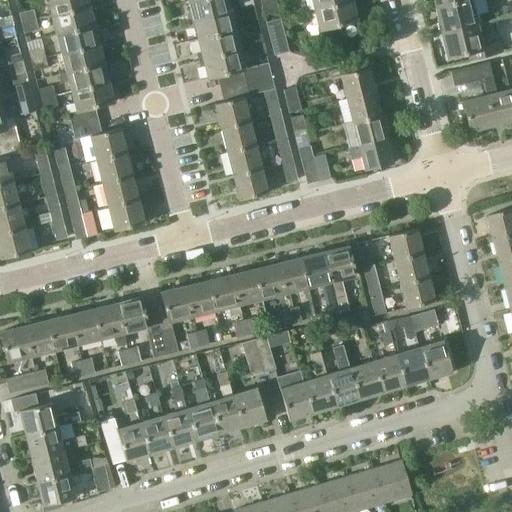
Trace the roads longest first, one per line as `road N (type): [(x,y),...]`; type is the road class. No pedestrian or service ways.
road 1 (residential): [(124,511),(498,410)]
road 2 (residential): [(185,238),(442,176)]
road 3 (residential): [(185,238),(125,0)]
road 4 (residential): [(498,410),(442,176)]
road 5 (residential): [(0,285),(185,238)]
road 6 (residential): [(442,176),(401,0)]
